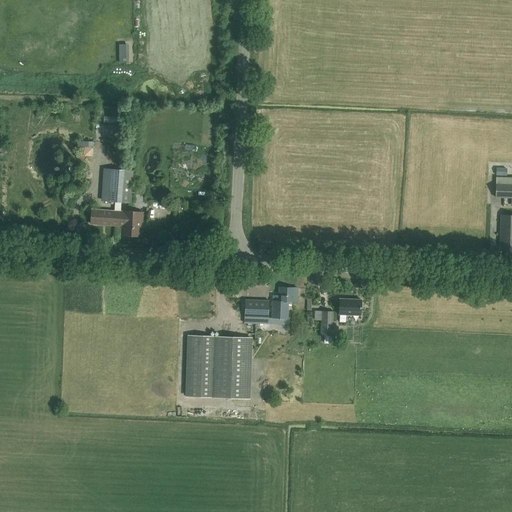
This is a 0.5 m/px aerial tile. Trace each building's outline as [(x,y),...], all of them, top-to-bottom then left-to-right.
[(95,146),(82,146),(82,157),(95,157),(95,146)] [(106,169),(104,201),(129,203),(131,171),(106,169)] [(511,197),(511,184),(496,184),(495,197),(511,197)] [(118,226),(119,212),(91,210),(90,224),(118,226)] [(122,212),(119,212),(118,226),(121,226),(120,235),(141,237),(142,212),(122,211),(122,212)] [(511,251),(511,215),(501,215),(499,251),(511,251)] [(288,302),(293,302),(295,302),(295,288),(279,287),(278,301),(272,301),(272,318),(287,319),(288,302)] [(268,318),(268,300),(244,299),(244,317),(268,318)] [(339,314),(360,315),(361,300),(340,299),(339,314)] [(321,311),(320,335),(332,335),(333,311),(321,311)] [(250,338),(189,335),(187,396),(248,398),(250,338)]
